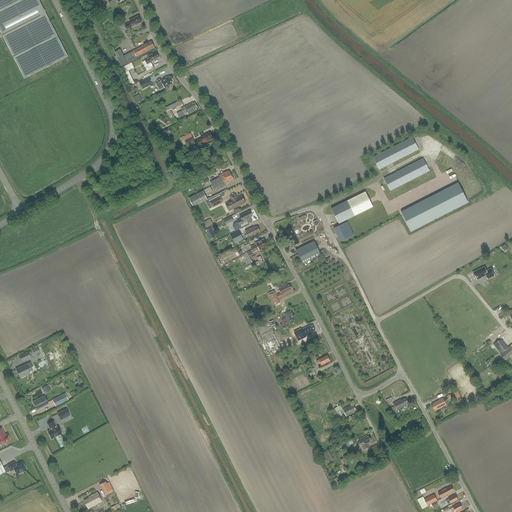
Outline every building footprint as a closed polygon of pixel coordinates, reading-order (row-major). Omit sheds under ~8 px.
[(0,0),(0,31),(24,79),(67,57),(38,0),(0,0)] [(99,22),(105,19),(103,14),(96,17),(99,22)] [(132,27),(142,23),(139,16),(129,21),(130,23),(125,25),(127,30),(132,27)] [(136,57),(155,48),(152,42),(148,43),(144,45),(144,46),(124,56),(120,49),(115,52),(117,55),(114,57),(117,61),(119,60),(122,66),(137,59),(136,57)] [(151,63),(159,58),(157,53),(153,55),(152,54),(148,56),(150,58),(143,62),(148,71),(154,67),(151,63)] [(134,68),(132,63),(122,68),(125,73),(134,68)] [(172,82),(173,81),(171,77),(170,78),(169,77),(168,78),(167,77),(163,79),(164,80),(161,81),(164,88),(173,83),(172,82)] [(148,78),(140,82),(143,89),(152,84),(148,78)] [(166,107),(168,111),(183,104),(181,100),(166,107)] [(196,109),(197,108),(195,103),(193,104),(193,103),(184,107),(185,109),(182,111),(185,116),(196,110),(196,109)] [(197,146),(201,145),(204,143),(213,139),(210,133),(201,137),(202,138),(198,140),(195,142),(196,145),(191,147),(193,150),(198,148),(197,146)] [(379,170),(419,150),(412,138),(373,158),(379,170)] [(204,154),(205,156),(201,158),(202,162),(207,159),(218,154),(217,152),(219,151),(217,147),(215,148),(214,146),(206,151),(207,152),(204,154)] [(390,191),(429,171),(423,159),(384,179),(390,191)] [(218,183),(232,176),(229,171),(228,172),(227,171),(218,176),(219,178),(210,182),(211,185),(217,181),(218,183)] [(214,189),(225,184),(226,185),(232,182),(231,181),(234,179),(232,176),(218,183),(217,181),(211,185),(214,189)] [(468,203),(458,183),(401,212),(411,232),(468,203)] [(103,201),(108,198),(103,189),(98,192),(103,201)] [(193,207),(207,200),(202,192),(188,199),(193,207)] [(366,192),(348,201),(331,209),(339,224),(355,216),(373,207),(366,192)] [(229,211),(246,203),(242,196),(237,198),(236,195),(230,198),(232,201),(225,204),(229,211)] [(213,208),(223,203),(220,196),(210,202),(213,208)] [(241,219),(237,221),(237,223),(234,224),(233,227),(235,231),(241,228),(240,226),(244,224),(243,221),(252,216),(250,211),(240,216),(241,219)] [(205,229),(213,225),(210,219),(202,223),(205,229)] [(340,242),(354,236),(347,222),(334,229),(340,242)] [(255,234),(260,231),(258,227),(256,228),(256,227),(254,228),(253,227),(245,231),(247,235),(244,236),(246,240),(255,235),(255,234)] [(211,228),(206,231),(210,240),(216,237),(211,228)] [(300,243),(296,235),(292,228),(286,232),(291,241),(293,240),(295,245),(300,243)] [(252,250),(266,243),(264,240),(256,244),(251,247),(252,250),(246,253),(252,250)] [(303,264),(321,255),(314,242),(296,250),(303,264)] [(254,254),(253,253),(259,250),(259,251),(268,247),(266,243),(252,250),(246,253),(243,255),(248,264),(252,262),(249,256),(254,254)] [(262,255),(259,257),(260,260),(256,262),(258,266),(265,262),(262,255)] [(485,267),(475,272),(478,279),(486,276),(487,279),(495,276),(491,269),(487,271),(485,267)] [(283,297),(292,292),(290,290),(292,289),(290,285),(288,286),(288,284),(279,289),(281,293),(276,295),(274,291),(268,293),(270,296),(269,296),(274,306),(280,303),(278,299),(283,297)] [(302,330),(305,336),(305,337),(314,333),(313,331),(315,331),(313,326),(311,327),(310,325),(302,330)] [(494,345),(501,354),(500,355),(504,360),(511,353),(511,346),(508,348),(502,340),(501,341),(500,340),(494,345)] [(28,352),(19,357),(22,362),(31,357),(28,352)] [(322,365),(330,361),(327,356),(319,360),(316,362),(318,365),(321,363),(322,365)] [(30,362),(24,365),(16,369),(20,378),(30,373),(28,369),(33,367),(30,362)] [(451,394),(454,401),(461,398),(458,391),(451,394)] [(59,404),(74,397),(71,393),(57,400),(59,404)] [(444,399),(447,405),(450,403),(449,401),(453,400),(451,395),(447,397),(444,399)] [(37,410),(48,404),(44,396),(33,402),(37,410)] [(436,411),(447,405),(444,399),(443,398),(432,404),(433,405),(432,406),(434,410),(435,409),(436,411)] [(407,404),(408,403),(406,399),(404,400),(404,399),(400,400),(393,403),(395,407),(392,408),(394,412),(407,405),(407,404)] [(333,413),(340,410),(342,409),(340,405),(331,410),(333,413)] [(354,411),(356,410),(354,406),(352,407),(351,405),(343,410),(346,417),(355,412),(354,411)] [(57,414),(61,420),(70,415),(67,409),(57,414)] [(337,422),(342,420),(340,417),(342,415),(340,410),(333,413),(337,422)] [(48,432),(52,439),(61,434),(58,427),(57,427),(54,421),(48,425),(49,428),(50,428),(51,430),(48,432)] [(2,429),(0,429),(0,444),(0,445),(10,440),(7,435),(5,436),(2,429)] [(370,441),(372,441),(369,436),(368,437),(367,436),(358,440),(362,447),(371,443),(370,441)] [(3,468),(0,461),(0,474),(5,472),(5,473),(10,471),(11,472),(14,470),(16,475),(23,472),(23,471),(26,469),(23,462),(16,465),(14,462),(8,466),(3,468)] [(99,485),(104,494),(111,490),(106,481),(99,485)] [(454,491),(451,486),(447,489),(446,488),(442,491),(438,493),(441,498),(454,491)] [(88,509),(102,501),(98,492),(89,497),(89,498),(84,501),(88,509)] [(427,505),(437,500),(434,495),(424,500),(427,505)] [(451,503),(458,500),(455,495),(448,499),(449,499),(446,501),(448,504),(451,503)] [(428,506),(427,505),(424,500),(423,497),(418,500),(422,509),(428,506)]
